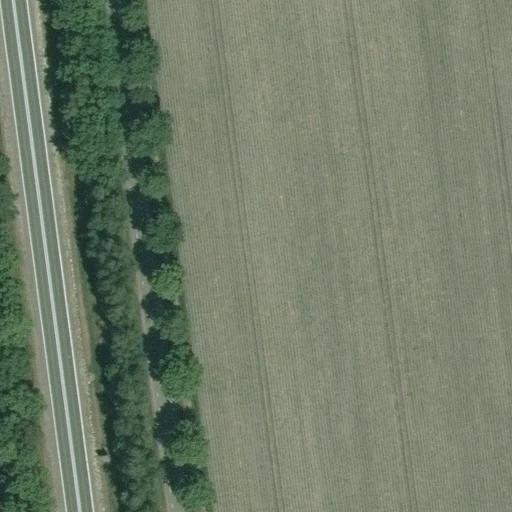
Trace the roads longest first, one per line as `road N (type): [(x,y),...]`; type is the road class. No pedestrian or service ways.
road 1 (unclassified): [(179,511),(112,0)]
road 2 (trunk): [(78,511),(11,0)]
